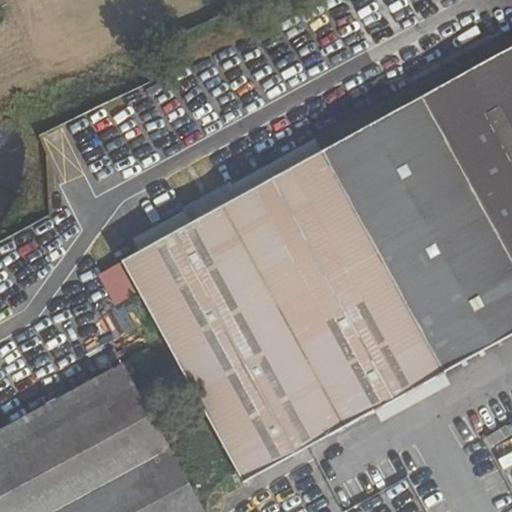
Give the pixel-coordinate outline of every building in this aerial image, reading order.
[(511,39),(154,241),(274,457),(511,323),(511,39)] [(100,271),(113,303),(134,295),(121,262),(100,271)] [(136,348),(0,423),(0,444),(146,365),(136,348)] [(239,491),(165,355),(146,365),(221,501),(239,491)] [(200,511),(221,501),(146,365),(0,444),(0,511),(200,511)] [(279,511),(294,511),(285,493),(273,499),(279,511)]
